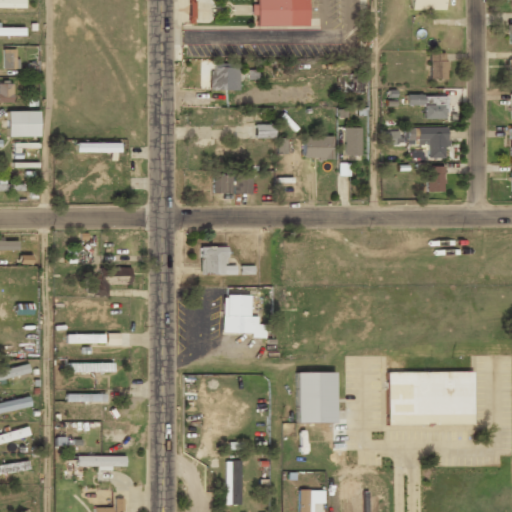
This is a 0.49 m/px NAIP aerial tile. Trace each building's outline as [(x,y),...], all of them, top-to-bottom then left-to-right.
[(0,0),(0,8),(23,8),(23,0),(0,0)] [(253,0),(253,26),(305,26),(305,0),(253,0)] [(441,0),(409,0),(409,9),(441,9),(441,0)] [(0,36),(22,36),(22,27),(0,27),(0,36)] [(0,69),(13,69),(13,50),(0,50),(0,69)] [(426,53),(426,79),(443,79),(443,53),(426,53)] [(208,90),(235,90),(235,64),(208,64),(208,90)] [(10,83),(0,83),(0,103),(10,103),(10,83)] [(443,96),(403,96),(403,105),(421,105),(421,119),(443,119),(443,96)] [(4,111),(4,137),(36,137),(36,111),(4,111)] [(270,125),(251,125),(251,139),(270,139),(270,125)] [(412,127),(412,145),(423,145),(423,158),(443,158),(443,127),(412,127)] [(341,129),(341,156),(358,156),(358,129),(341,129)] [(300,137),(300,159),(330,159),(330,137),(300,137)] [(275,154),(282,154),(283,140),(275,140),(275,154)] [(74,144),(74,152),(117,152),(117,144),(74,144)] [(440,192),(440,166),(423,166),(423,192),(440,192)] [(209,194),(248,194),(248,175),(209,175),(209,194)] [(0,192),(20,192),(20,184),(0,184),(0,192)] [(0,240),(0,249),(15,250),(15,241),(0,240)] [(223,247),(198,247),(198,275),(231,275),(231,265),(223,265),(223,247)] [(105,295),(105,284),(127,284),(127,268),(86,268),(86,295),(105,295)] [(220,296),(220,335),(262,335),(262,325),(254,325),(254,317),(246,317),(246,296),(220,296)] [(30,304),(12,304),(12,315),(30,315),(30,304)] [(64,334),(64,344),(116,344),(116,334),(64,334)] [(63,372),(111,372),(111,362),(63,362),(63,372)] [(0,378),(27,373),(25,363),(0,368),(0,378)] [(331,372),(292,372),(292,422),(331,422),(331,372)] [(382,372),(382,425),(470,425),(470,372),(382,372)] [(102,402),(102,394),(64,393),(63,401),(102,402)] [(0,401),(0,411),(28,407),(26,397),(0,401)] [(0,442),(27,436),(24,425),(0,431),(0,442)] [(122,456),(74,456),(74,467),(95,467),(95,481),(106,480),(106,468),(122,468),(122,456)] [(0,473),(26,470),(25,461),(0,464),(0,473)] [(237,461),(224,461),(224,505),(237,505),(237,461)] [(295,511),(306,511),(306,490),(295,490),(295,511)] [(0,504),(26,501),(25,491),(0,494),(0,504)] [(119,511),(119,500),(111,500),(111,507),(90,507),(90,511),(119,511)]
